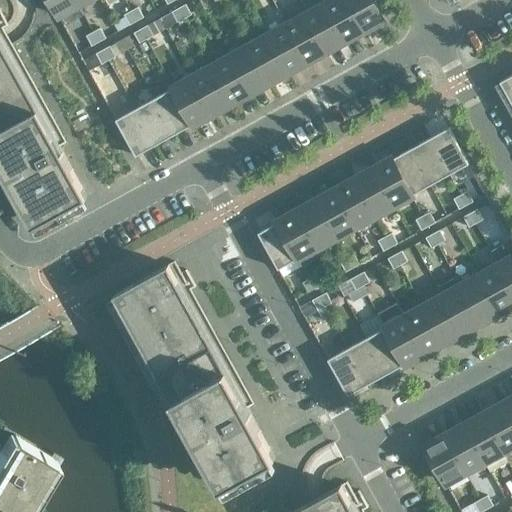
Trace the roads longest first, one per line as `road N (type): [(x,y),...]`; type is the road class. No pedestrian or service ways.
road 1 (residential): [(355,443),(200,164)]
road 2 (residential): [(433,39),(200,164)]
road 3 (residential): [(200,164),(35,253),(0,235)]
road 4 (residential): [(355,443),(511,356)]
road 5 (residential): [(511,180),(433,39)]
